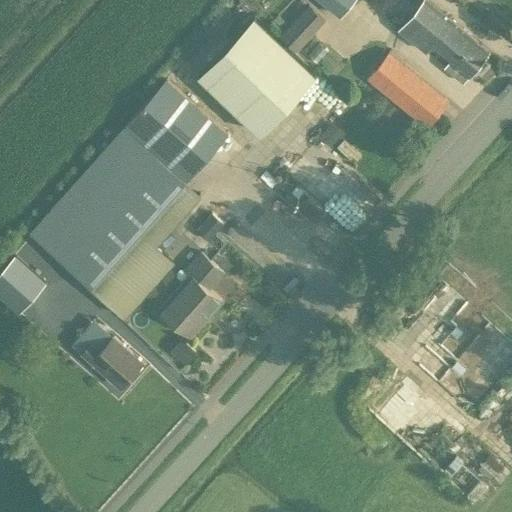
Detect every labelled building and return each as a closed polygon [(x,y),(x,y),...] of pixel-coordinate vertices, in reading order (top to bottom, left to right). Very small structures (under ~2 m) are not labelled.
[(321,0),(340,15),(352,0),(321,0)] [(431,46),(450,59),(455,62),(475,38),(428,0),(421,0),(399,29),(427,51),(431,46)] [(280,34),(297,51),(326,20),(309,3),(280,34)] [(260,132),(314,71),(249,14),(195,75),(260,132)] [(278,15),(273,20),(282,28),(287,23),(278,15)] [(455,62),(450,59),(444,65),(464,82),(476,67),(480,70),(486,63),(482,59),(490,50),(475,38),(455,62)] [(428,126),(449,100),(389,50),(367,77),(428,126)] [(167,79),(124,126),(186,179),(227,132),(167,79)] [(358,101),(358,102),(358,103),(358,104),(359,105),(360,106),(361,107),(362,107),(363,107),(364,107),(365,107),(366,107),(367,106),(367,105),(368,105),(368,104),(369,103),(369,102),(368,101),(368,100),(368,99),(367,98),(366,98),(365,97),(364,97),(363,97),(362,97),(361,97),(360,98),(359,99),(359,100),(358,101)] [(319,136),(332,147),(344,133),(331,122),(319,136)] [(124,126),(110,142),(30,232),(78,274),(125,316),(176,259),(157,243),(201,193),(186,179),(124,126)] [(213,212),(197,229),(209,240),(225,223),(213,212)] [(191,272),(160,307),(191,334),(222,299),(208,287),(223,270),(202,251),(186,268),(191,272)] [(0,295),(19,312),(46,282),(15,254),(0,270),(0,295)] [(91,340),(81,351),(120,386),(143,361),(113,334),(100,349),(91,340)] [(179,340),(170,350),(184,362),(193,352),(179,340)] [(377,400),(402,424),(419,406),(394,383),(377,400)] [(511,469),(493,452),(483,462),(503,482),(511,472),(511,469)]
